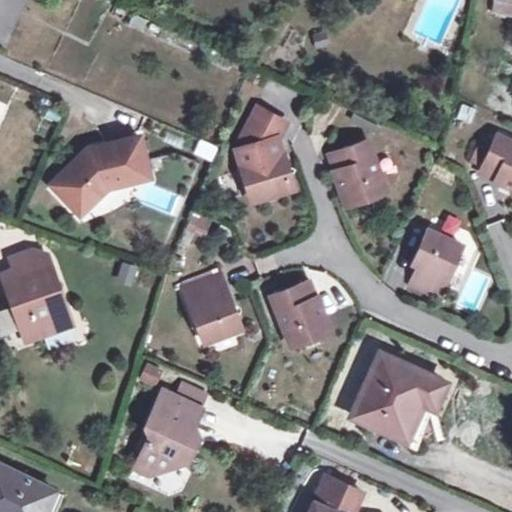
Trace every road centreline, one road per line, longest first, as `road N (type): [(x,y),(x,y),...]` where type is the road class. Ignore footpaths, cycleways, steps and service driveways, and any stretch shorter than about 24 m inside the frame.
road 1 (residential): [(301,153),(358,286),(511,365)]
road 2 (unknown): [(457,340),(415,485)]
